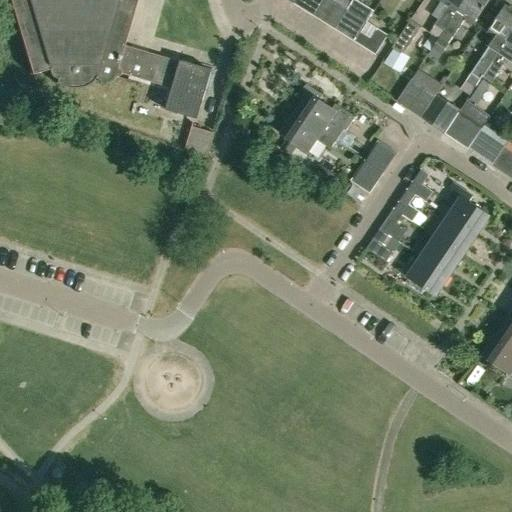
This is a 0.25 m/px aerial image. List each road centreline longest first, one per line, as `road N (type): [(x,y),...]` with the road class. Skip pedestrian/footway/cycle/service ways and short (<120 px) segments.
road 1 (residential): [(313,310),(236,264),(171,326),(144,328),(0,284)]
road 2 (residential): [(313,310),(427,147),(511,197)]
road 3 (residential): [(511,443),(313,310)]
